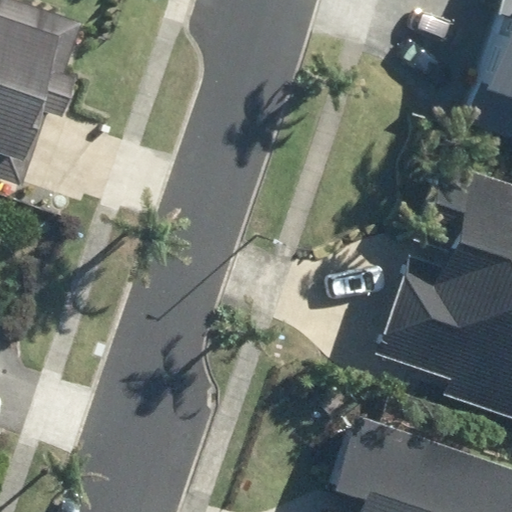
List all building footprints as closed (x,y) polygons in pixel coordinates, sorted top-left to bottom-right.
[(511,0),(485,0),(484,4),(496,9),(458,113),(511,133),(511,0)] [(0,168),(18,112),(29,117),(45,76),(36,73),(53,24),(0,4),(0,168)] [(419,373),(416,386),(411,399),(511,434),(511,206),(408,167),(405,173),(384,233),(381,240),(405,248),(396,269),(377,262),(375,270),(371,277),(350,339),(347,346),(397,365),(419,373)] [(0,376),(7,378),(17,348),(0,342),(0,376)] [(498,511),(507,486),(322,418),(296,495),(321,502),(317,511),(498,511)]
